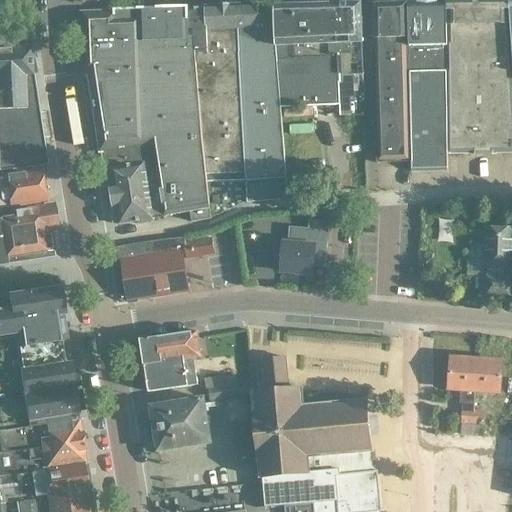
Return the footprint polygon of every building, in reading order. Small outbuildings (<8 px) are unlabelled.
[(445,70),(446,0),(439,0),(407,1),(409,76),(445,75),(445,70)] [(511,55),(508,0),(446,0),(445,70),(445,75),(445,80),(447,155),(511,153),(511,55)] [(411,136),(409,76),(407,1),(373,2),(376,163),(411,162),(411,136)] [(358,86),(357,73),(363,73),(360,2),(336,3),(339,104),(340,116),(351,116),(350,103),(354,103),(352,86),(358,86)] [(339,104),(336,3),(274,5),(282,107),(339,104)] [(206,5),(193,5),(196,72),(239,69),(237,27),(243,27),(242,6),(242,4),(206,5)] [(109,137),(101,138),(104,152),(107,171),(112,170),(113,178),(110,178),(118,232),(190,220),(183,180),(222,174),(221,166),(245,162),(239,69),(196,72),(193,5),(150,7),(114,9),(114,46),(115,54),(117,74),(120,104),(122,120),(107,120),(109,137)] [(282,107),(274,5),(242,6),(243,27),(237,27),(239,69),(248,203),(289,201),(282,107)] [(114,9),(81,11),(83,74),(91,74),(117,74),(115,54),(114,46),(114,9)] [(0,168),(39,166),(40,166),(31,99),(29,75),(31,75),(29,52),(26,47),(0,48),(0,168)] [(117,74),(91,74),(97,108),(99,120),(107,120),(122,120),(120,104),(117,74)] [(411,136),(411,162),(411,172),(447,171),(447,155),(445,80),(445,75),(409,76),(411,136)] [(107,120),(99,120),(99,122),(101,138),(109,137),(107,120)] [(222,174),(183,180),(190,220),(191,220),(212,217),(207,191),(245,185),(243,177),(246,177),(245,162),(221,166),(222,174)] [(0,219),(14,218),(13,211),(45,207),(45,205),(39,166),(0,168),(0,219)] [(0,265),(53,257),(48,228),(54,227),(51,204),(45,205),(45,207),(13,211),(14,218),(0,219),(0,265)] [(315,238),(327,239),(328,223),(309,221),(308,235),(300,234),(296,239),(295,244),(283,243),(283,244),(277,245),(276,258),(282,259),(281,272),(313,274),(315,245),(315,244),(315,238)] [(511,227),(482,226),(480,275),(503,276),(503,266),(511,266),(511,227)] [(186,254),(184,244),(183,239),(164,241),(146,243),(120,248),(129,302),(188,293),(182,254),(186,254)] [(184,244),(186,254),(187,260),(214,255),(212,239),(184,244)] [(475,264),(477,249),(463,247),(462,263),(475,264)] [(511,276),(503,276),(480,275),(478,275),(477,304),(511,305),(511,276)] [(0,296),(0,349),(65,341),(66,341),(62,316),(63,315),(59,288),(0,296)] [(228,331),(237,331),(238,308),(229,308),(228,331)] [(198,333),(198,330),(141,339),(144,365),(193,357),(216,354),(213,331),(198,333)] [(0,372),(68,363),(65,341),(0,349),(0,372)] [(193,357),(144,365),(148,391),(197,384),(193,357)] [(257,507),(285,504),(314,502),(315,511),(375,511),(380,511),(382,511),(378,470),(372,471),(370,450),(371,450),(367,400),(352,401),(352,400),(349,400),(349,401),(337,403),(337,401),(333,401),(333,403),(322,404),(321,402),(319,403),(319,405),(306,406),(306,403),(303,403),(301,388),(296,388),(295,382),(289,382),(287,357),(263,359),(265,385),(260,386),(260,391),(254,392),(255,406),(253,407),(253,412),(255,412),(259,455),(257,455),(257,459),(259,459),(261,477),(263,476),(264,481),(255,482),(257,507)] [(474,410),(475,390),(476,360),(451,358),(449,388),(462,389),(461,402),(463,403),(461,434),(472,435),(474,410)] [(503,362),(476,360),(475,390),(500,392),(503,362)] [(0,372),(0,431),(76,421),(75,416),(77,415),(70,362),(68,363),(0,372)] [(244,382),(208,389),(210,401),(246,395),(244,382)] [(203,399),(151,407),(158,450),(210,442),(203,399)] [(485,411),(474,410),(472,435),(483,436),(485,411)] [(0,453),(81,442),(78,421),(76,421),(0,431),(0,453)] [(0,477),(80,465),(84,465),(81,442),(0,453),(0,477)] [(0,505),(38,499),(89,491),(89,490),(91,490),(87,464),(84,465),(80,465),(0,477),(0,505)] [(91,511),(89,491),(38,499),(0,505),(0,511),(91,511)] [(315,511),(314,502),(285,504),(286,511),(315,511)]
